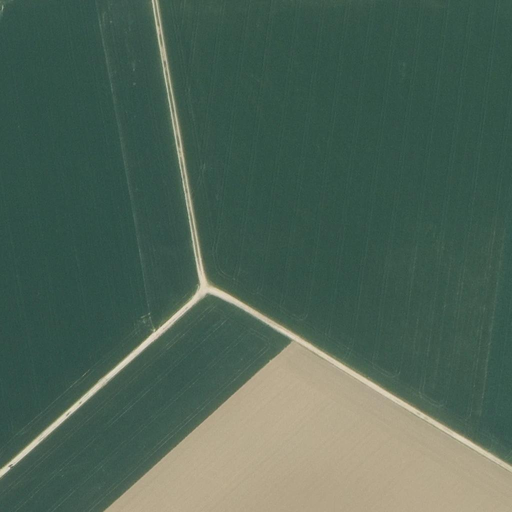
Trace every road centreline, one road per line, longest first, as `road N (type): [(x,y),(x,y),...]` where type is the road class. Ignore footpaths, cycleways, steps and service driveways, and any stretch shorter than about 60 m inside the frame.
road 1 (track): [(0,473),(206,287),(154,0)]
road 2 (track): [(206,287),(511,471)]
